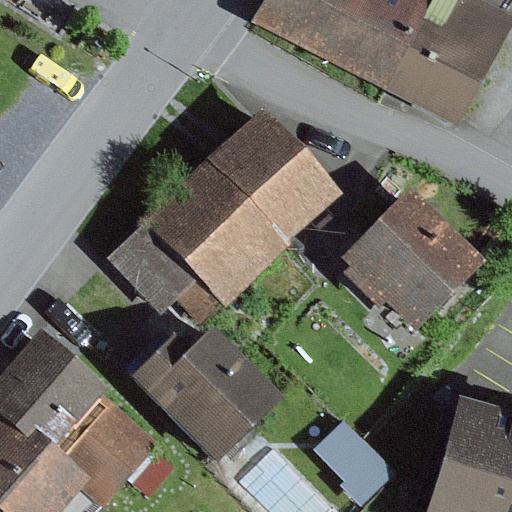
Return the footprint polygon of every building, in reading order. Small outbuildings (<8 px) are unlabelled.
[(429,0),(274,0),(258,24),(382,96),(429,0)] [(429,0),(382,96),(451,138),(511,24),(511,21),(502,16),(471,0),(429,0)] [(511,0),(471,0),(502,16),(511,3),(511,0)] [(259,116),(106,262),(158,317),(195,282),(223,312),(340,201),(259,116)] [(407,192),(339,261),(413,334),(482,265),(407,192)] [(163,348),(128,382),(213,468),(279,403),(208,333),(178,363),(163,348)] [(100,397),(103,394),(33,337),(0,376),(0,426),(22,447),(33,436),(51,454),(100,397)] [(100,397),(51,454),(88,482),(80,492),(102,510),(158,445),(100,397)] [(511,511),(511,421),(454,404),(420,511),(511,511)] [(392,476),(341,423),(311,452),(342,485),(338,488),(358,509),(392,476)] [(22,447),(0,426),(0,511),(62,511),(80,492),(88,482),(51,454),(33,436),(22,447)]
